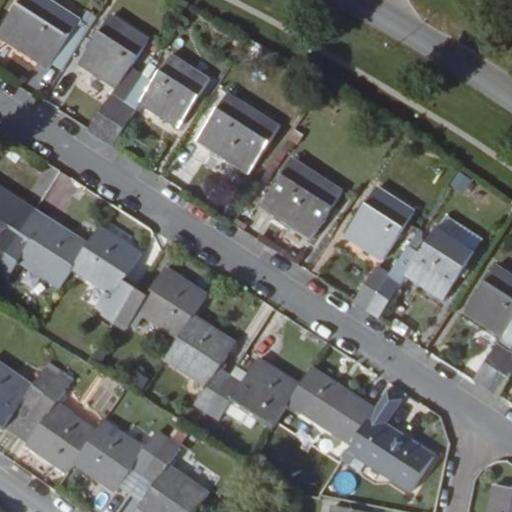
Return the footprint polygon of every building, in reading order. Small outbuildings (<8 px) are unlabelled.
[(64,70),(91,28),(47,0),(20,0),(0,31),(0,34),(46,66),(50,61),(64,70)] [(129,70),(148,41),(110,16),(80,62),(117,87),(91,130),(102,138),(124,105),(141,78),(129,70)] [(171,55),(140,102),(177,126),(207,79),(171,55)] [(230,94),(200,141),(247,172),(278,125),(230,94)] [(114,145),(135,113),(124,105),(102,138),(114,145)] [(292,156),(259,205),(311,238),(342,191),(292,156)] [(6,226),(23,202),(0,187),(0,265),(20,235),(6,226)] [(376,188),(345,234),(384,259),(414,213),(376,188)] [(20,235),(36,211),(23,202),(6,226),(20,235)] [(74,269),(90,245),(36,211),(20,235),(0,265),(0,273),(8,279),(21,261),(62,287),(74,269)] [(127,276),(142,251),(102,226),(90,245),(74,269),(115,295),(104,312),(117,320),(140,284),(127,276)] [(437,228),(406,273),(444,298),(474,252),(437,228)] [(511,276),(496,266),(466,312),(503,337),(476,379),(488,386),(511,348),(511,276)] [(194,317),(209,294),(169,268),(152,292),(140,284),(117,320),(129,329),(141,311),(181,337),(194,317)] [(368,310),(390,277),(378,269),(356,302),(368,310)] [(379,317),(400,284),(390,277),(368,310),(379,317)] [(218,368),(235,343),(194,317),(181,337),(167,359),(207,384),(196,402),(210,411),(232,377),(218,368)] [(511,348),(488,386),(499,394),(511,374),(511,348)] [(288,405),(301,385),(260,359),(250,375),(243,384),(232,377),(210,411),(222,418),(226,411),(233,401),(259,417),(274,427),(288,405)] [(35,412),(59,376),(47,368),(34,385),(0,361),(0,423),(5,427),(22,404),(35,412)] [(243,384),(250,375),(238,367),(232,377),(243,384)] [(375,411),(311,369),(301,385),(288,405),(352,446),(375,411)] [(99,430),(59,402),(71,385),(59,376),(35,412),(46,420),(30,445),(70,472),(77,461),(99,430)] [(433,456),(387,427),(405,399),(390,389),(375,411),(352,446),(349,452),(410,492),(433,456)] [(259,417),(233,401),(226,411),(252,428),(259,417)] [(18,436),(35,412),(22,404),(5,427),(18,436)] [(30,445),(46,420),(35,412),(18,436),(30,445)] [(147,473),(169,441),(155,431),(144,447),(105,421),(99,430),(77,461),(116,488),(120,483),(134,463),(147,473)] [(150,511),(195,511),(209,492),(169,465),(180,449),(169,441),(147,473),(158,480),(145,500),(141,505),(150,511)] [(133,492),(147,473),(134,463),(120,483),(133,492)] [(145,500),(158,480),(147,473),(133,492),(145,500)] [(511,511),(511,489),(497,487),(491,511),(511,511)]
